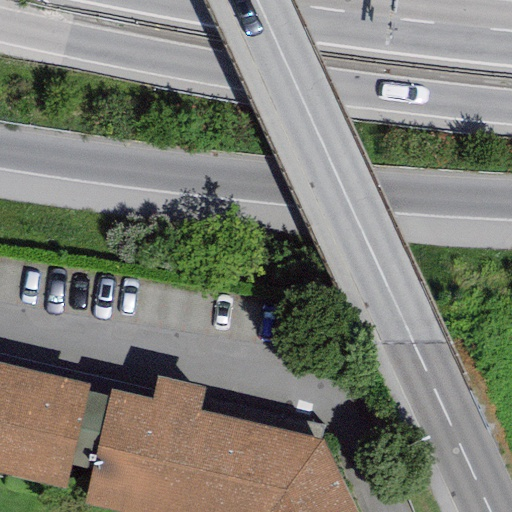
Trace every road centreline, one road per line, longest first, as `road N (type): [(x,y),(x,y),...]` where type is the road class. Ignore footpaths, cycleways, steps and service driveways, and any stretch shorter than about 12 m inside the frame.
road 1 (residential): [(254,0),(487,511)]
road 2 (primary): [(0,17),(444,103),(511,105)]
road 3 (primary): [(0,148),(447,204),(511,203)]
road 4 (primary): [(511,33),(444,31),(266,0)]
